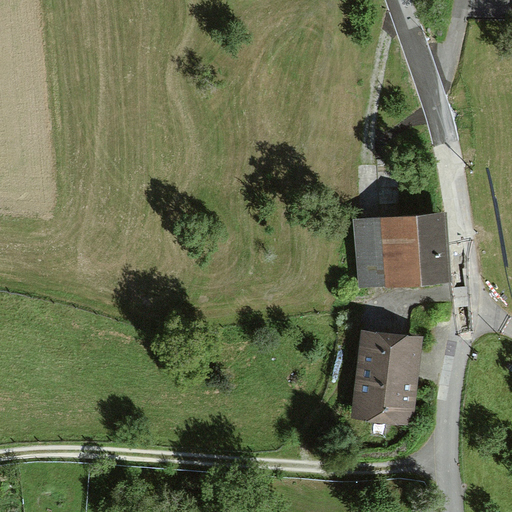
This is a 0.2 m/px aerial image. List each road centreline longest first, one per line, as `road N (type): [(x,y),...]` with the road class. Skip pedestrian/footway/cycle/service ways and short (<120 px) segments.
road 1 (track): [(442,461),(369,476),(264,464),(0,460)]
road 2 (residential): [(399,0),(448,156),(468,301)]
road 3 (residential): [(468,301),(442,461),(446,511)]
